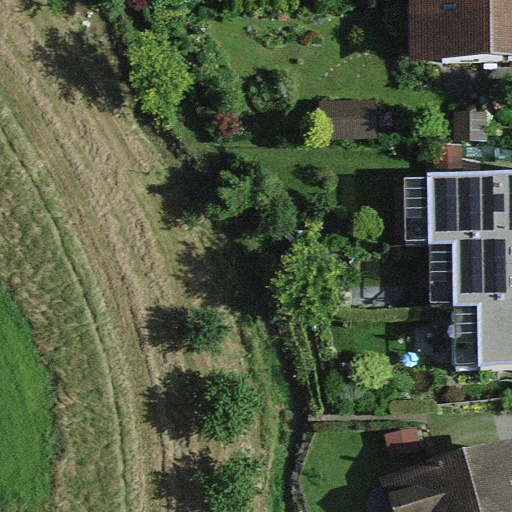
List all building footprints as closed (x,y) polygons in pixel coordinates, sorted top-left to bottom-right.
[(385,0),(385,10),(411,10),(491,9),(490,0),(385,0)] [(511,0),(490,0),(491,9),(411,10),(411,71),(511,70),(511,0)] [(319,139),(364,137),(363,107),(318,109),(319,139)] [(483,119),(456,120),(457,147),(485,145),(483,119)] [(407,184),(409,249),(429,249),(428,184),(407,184)] [(511,184),(430,186),(432,251),(455,249),(511,248),(511,184)] [(511,248),(455,249),(457,313),(480,313),(511,312),(511,248)] [(453,319),(451,256),(430,257),(433,320),(453,319)] [(511,312),(480,313),(482,377),(511,375),(511,312)] [(511,511),(511,453),(385,489),(391,511),(511,511)]
